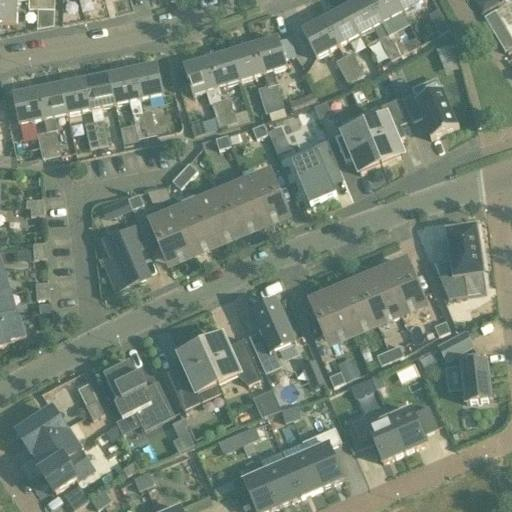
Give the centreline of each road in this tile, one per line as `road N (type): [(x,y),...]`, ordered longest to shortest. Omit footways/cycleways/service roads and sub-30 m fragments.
road 1 (residential): [(0,397),(317,244),(497,182)]
road 2 (residential): [(244,0),(132,37),(0,61)]
road 3 (residential): [(348,511),(511,439)]
road 4 (residential): [(511,310),(497,182)]
